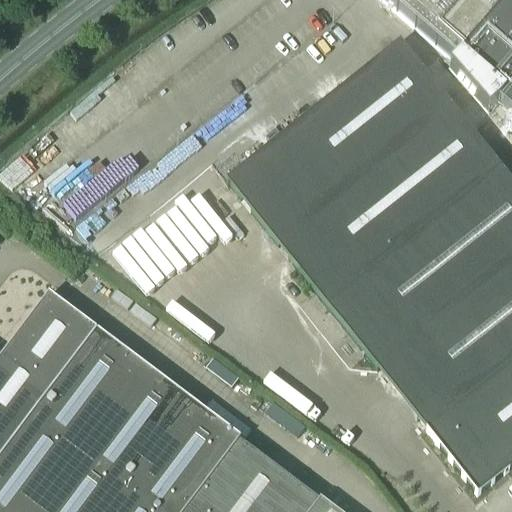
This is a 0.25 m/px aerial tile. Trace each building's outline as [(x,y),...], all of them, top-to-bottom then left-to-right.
[(511,0),(378,0),(454,66),(448,71),(487,116),(497,107),(511,118),(511,0)] [(476,500),(511,470),(511,189),(399,48),(226,186),(327,312),(358,287),(408,350),(377,375),(476,500)] [(0,511),(327,511),(239,445),(240,444),(47,299),(0,361),(0,511)] [(183,336),(176,348),(193,358),(200,346),(183,336)] [(249,409),(255,414),(260,407),(254,403),(249,409)]
